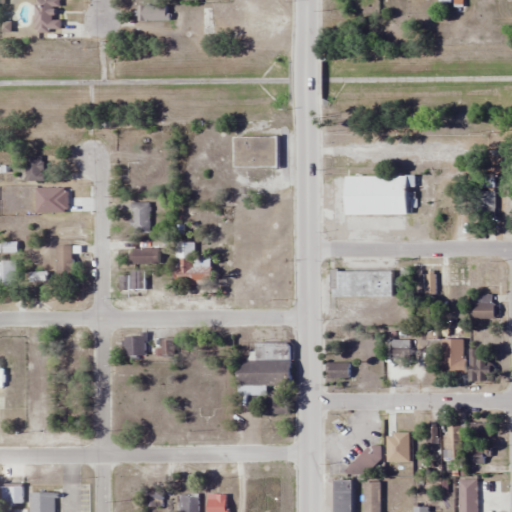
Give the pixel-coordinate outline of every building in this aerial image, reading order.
[(60,19),(54,19),(54,10),(60,10),(60,0),(34,0),(35,33),(60,33),(60,19)] [(138,6),(138,22),(169,22),(169,6),(138,6)] [(233,168),(277,168),(277,137),(233,137),(233,168)] [(25,157),(25,182),(43,182),(43,157),(25,157)] [(150,181),(150,164),(131,164),(131,181),(150,181)] [(346,217),(408,217),(408,187),(411,187),(411,177),(346,177),(346,217)] [(493,193),(476,193),(476,217),(493,217),(493,193)] [(150,204),(131,204),(131,235),(150,235),(150,204)] [(16,253),(16,243),(0,243),(0,253),(16,253)] [(194,244),(176,244),(175,284),(211,285),(212,255),(193,255),(194,244)] [(57,278),(72,278),(72,246),(57,246),(57,278)] [(161,265),(161,250),(131,250),(131,265),(161,265)] [(0,286),(16,286),(16,262),(0,262),(0,286)] [(145,292),(145,272),(131,272),(131,278),(120,278),(120,292),(145,292)] [(45,283),(45,273),(29,273),(29,283),(45,283)] [(469,319),(493,319),(493,292),(469,292),(469,319)] [(145,357),(145,337),(125,337),(125,357),(145,357)] [(465,375),(465,338),(441,338),(441,375),(465,375)] [(405,340),(389,340),(389,359),(405,359),(405,340)] [(287,359),(287,344),(255,344),(255,359),(287,359)] [(469,349),(469,382),(493,382),(493,349),(469,349)] [(268,395),(268,371),(257,371),(257,362),(238,362),(238,395),(268,395)] [(328,379),(350,379),(350,362),(328,362),(328,379)] [(462,423),(446,423),(446,459),(462,459),(462,423)] [(405,450),(405,426),(389,426),(389,450),(405,450)] [(363,511),(379,511),(379,479),(363,479),(363,511)] [(334,511),(351,511),(351,480),(334,480),(334,511)] [(0,510),(10,510),(10,502),(17,502),(17,487),(0,487),(0,510)] [(30,511),(58,511),(58,493),(31,493),(30,511)] [(228,511),(228,494),(207,494),(207,511),(228,511)] [(198,511),(198,496),(177,496),(177,511),(198,511)]
